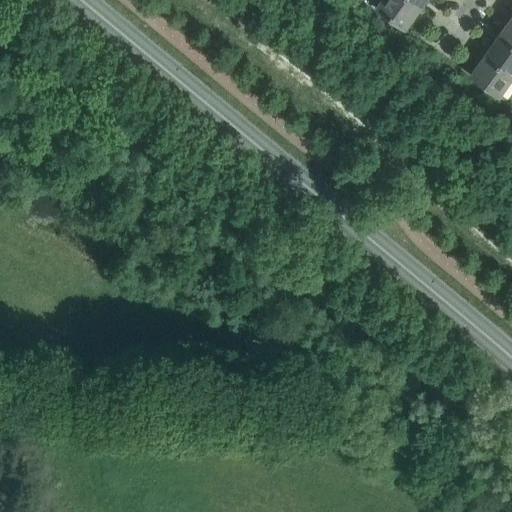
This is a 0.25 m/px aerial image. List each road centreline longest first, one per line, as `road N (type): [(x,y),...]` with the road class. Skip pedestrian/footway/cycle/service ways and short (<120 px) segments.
road 1 (secondary): [(511,359),(80,0)]
road 2 (track): [(0,377),(265,389)]
